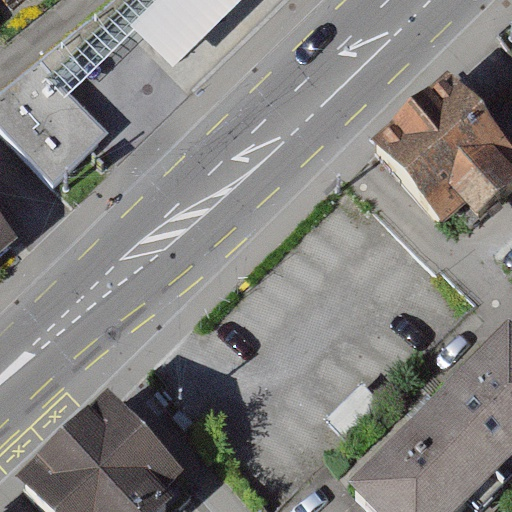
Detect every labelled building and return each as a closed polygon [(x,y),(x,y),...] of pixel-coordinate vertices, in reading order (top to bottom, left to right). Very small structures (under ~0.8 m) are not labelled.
[(0,0),(0,6),(6,14),(23,0),(0,0)] [(136,0),(71,65),(83,78),(64,95),(71,102),(135,40),(174,79),(254,0),(136,0)] [(0,104),(0,139),(52,193),(108,140),(71,102),(64,95),(83,78),(71,65),(60,55),(0,104)] [(511,148),(467,94),(384,163),(452,245),(511,195),(511,148)] [(0,223),(0,258),(17,244),(0,223)] [(511,343),(355,495),(371,511),(473,511),(511,475),(511,343)] [(121,419),(30,495),(43,511),(199,511),(200,511),(121,419)]
